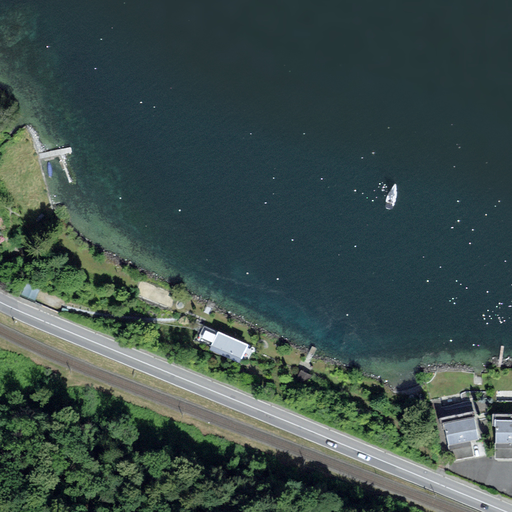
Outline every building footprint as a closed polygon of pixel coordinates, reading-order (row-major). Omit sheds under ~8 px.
[(204,327),(199,339),(213,345),(218,334),(204,327)] [(248,345),(219,331),(218,334),(213,345),(211,349),(240,362),(248,345)] [(311,373),(302,369),(298,377),(307,381),(311,373)] [(452,460),(472,455),(469,441),(478,439),(473,417),(472,412),(441,419),(443,429),(445,429),(449,445),(452,460)] [(511,414),(493,415),(493,425),(496,425),(496,442),(496,457),(511,456),(511,414)]
